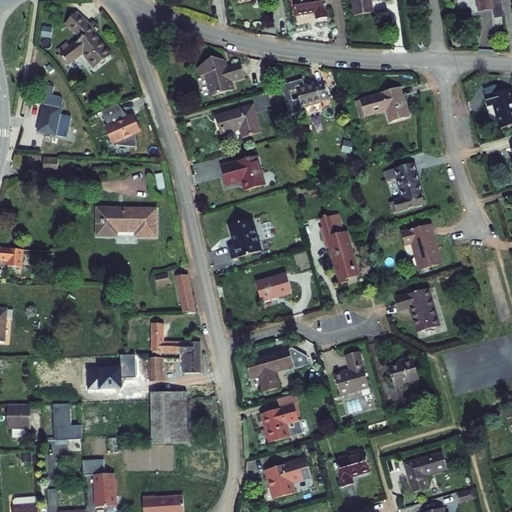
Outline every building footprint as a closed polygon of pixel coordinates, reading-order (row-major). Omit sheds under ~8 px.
[(293,0),(296,16),(315,13),(317,19),(328,17),(325,0),(293,0)] [(352,0),(355,17),(372,14),(369,0),(352,0)] [(478,0),(481,11),(494,9),(492,0),(478,0)] [(86,53),(99,68),(113,56),(97,35),(99,33),(92,23),(79,11),(68,23),(81,36),(70,46),(69,44),(61,52),(72,65),(86,53)] [(486,16),(487,30),(501,29),(500,15),(486,16)] [(207,77),(214,98),(234,92),(232,84),(246,79),(241,64),(233,67),(233,69),(228,70),(225,62),(214,60),(199,70),(202,79),(207,77)] [(300,89),(305,108),(325,102),(324,101),(332,98),(327,82),(319,85),(319,83),(300,89)] [(494,104),(502,128),(511,125),(511,90),(511,87),(485,95),(488,106),(494,104)] [(389,111),(392,121),(410,116),(402,89),(357,102),(362,119),(389,111)] [(123,108),(120,99),(102,105),(115,141),(135,144),(135,142),(135,139),(134,137),(134,134),(134,131),(133,129),(140,126),(135,112),(129,114),(128,112),(127,111),(126,109),(125,107),(123,108)] [(62,107),(43,103),(37,129),(56,133),(62,107)] [(242,131),(245,139),(264,134),(255,106),(218,118),(224,136),(242,131)] [(58,155),(43,155),(43,168),(57,169),(58,155)] [(223,168),(229,187),(244,183),(247,193),(268,187),(260,158),(223,168)] [(401,178),(407,198),(403,200),(406,210),(421,205),(418,195),(426,193),(417,163),(393,170),(396,180),(401,178)] [(104,199),(99,226),(117,229),(118,225),(139,229),(139,233),(158,236),(162,209),(144,206),(143,210),(121,206),(122,203),(104,199)] [(233,247),(236,259),(264,250),(255,221),(233,228),(238,246),(233,247)] [(352,279),(363,276),(346,222),(335,225),(323,229),(329,249),(333,249),(344,284),(352,282),(352,279)] [(415,243),(423,270),(445,264),(433,224),(405,232),(409,245),(415,243)] [(0,245),(0,263),(1,264),(2,258),(11,258),(10,276),(21,276),(21,273),(26,273),(26,268),(22,267),(22,258),(55,259),(56,248),(0,245)] [(169,272),(156,275),(159,286),(172,282),(169,272)] [(191,274),(179,274),(185,312),(198,311),(191,274)] [(260,283),(266,302),(296,293),(291,274),(260,283)] [(422,333),(445,327),(438,305),(434,289),(399,300),(403,311),(415,308),(416,312),(422,333)] [(0,308),(0,339),(9,340),(12,310),(0,308)] [(166,350),(182,350),(182,340),(165,340),(165,322),(153,323),(154,352),(166,352),(166,350)] [(183,352),(185,370),(204,369),(201,340),(186,340),(182,340),(182,350),(183,352)] [(360,392),(374,388),(363,352),(351,356),(355,370),(354,371),(340,375),(346,396),(360,392)] [(283,388),(279,374),(279,372),(297,366),(294,354),(259,365),(263,379),(268,393),(283,388)] [(151,379),(165,379),(165,356),(151,356),(151,379)] [(409,383),(422,378),(417,359),(403,364),(392,367),(398,386),(409,383)] [(189,391),(151,392),(152,441),(189,440),(189,391)] [(8,406),(9,430),(15,429),(32,429),(35,429),(34,405),(8,406)] [(73,422),(72,405),(55,406),(56,424),(57,437),(58,436),(59,439),(69,439),(69,436),(83,435),(83,421),(73,422)] [(275,444),(307,434),(299,405),(266,415),(270,429),(275,444)] [(15,429),(15,439),(32,438),(32,429),(15,429)] [(359,476),(375,470),(370,451),(353,456),(341,460),(349,486),(359,483),(357,476),(359,476)] [(411,463),(419,491),(434,487),(431,474),(452,467),(448,452),(411,463)] [(107,473),(106,458),(85,459),(85,474),(95,473),(97,506),(117,505),(116,486),(117,484),(117,480),(116,479),(115,473),(107,473)] [(281,500),(302,494),(299,483),(317,478),(316,472),(312,459),(272,472),(276,484),(281,500)] [(50,489),(50,507),(60,507),(60,489),(50,489)] [(460,494),(462,501),(476,498),(475,491),(460,494)] [(157,493),(144,494),(145,511),(185,511),(184,493),(157,495),(157,493)] [(35,504),(35,497),(20,498),(19,500),(19,505),(18,505),(18,511),(42,511),(42,503),(35,504)]
